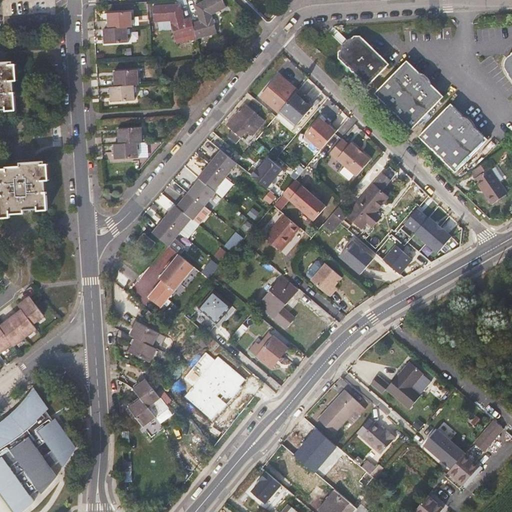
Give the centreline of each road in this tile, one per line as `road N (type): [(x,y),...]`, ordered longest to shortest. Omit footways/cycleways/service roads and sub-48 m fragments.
road 1 (residential): [(410,5),(308,12),(295,20),(138,203)]
road 2 (secondary): [(297,394),(372,318),(511,239)]
road 3 (residential): [(88,222),(75,0)]
